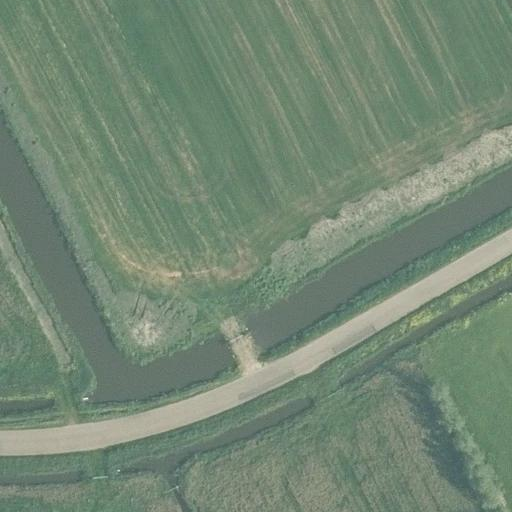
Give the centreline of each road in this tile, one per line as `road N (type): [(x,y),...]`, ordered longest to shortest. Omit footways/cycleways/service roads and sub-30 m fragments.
road 1 (tertiary): [(0,442),(150,424),(210,403),(348,336),(511,240)]
road 2 (track): [(0,84),(132,344),(224,313),(259,378)]
